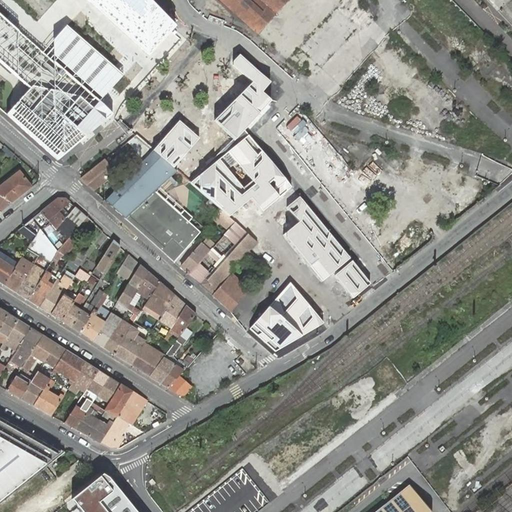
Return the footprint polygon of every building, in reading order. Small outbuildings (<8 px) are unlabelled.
[(85,0),(88,2),(89,2),(149,55),(175,26),(145,0),(85,0)] [(220,0),(258,33),(287,0),(220,0)] [(0,14),(0,64),(24,87),(3,110),(60,159),(111,115),(96,100),(121,73),(67,26),(43,53),(0,14)] [(270,82),(239,54),(229,64),(250,83),(215,120),(236,139),(243,132),(271,101),(261,92),(270,82)] [(177,163),(199,139),(179,121),(161,141),(153,150),(177,171),(179,173),(183,169),(177,163)] [(145,158),(152,150),(135,134),(128,142),(145,158)] [(219,159),(190,183),(220,209),(223,211),(229,217),(237,209),(256,194),(267,207),(278,198),(267,183),(272,179),(279,186),(285,181),(280,174),(248,135),(228,152),(252,182),(244,189),(219,159)] [(153,150),(104,202),(125,220),(155,193),(177,171),(153,150)] [(106,160),(82,179),(94,189),(117,171),(106,160)] [(0,195),(11,203),(32,187),(20,171),(0,185),(0,195)] [(155,193),(125,220),(173,262),(199,233),(187,222),(191,218),(183,211),(180,215),(155,193)] [(0,212),(11,203),(0,195),(0,212)] [(65,198),(57,198),(40,212),(55,230),(68,214),(62,209),(70,203),(65,198)] [(348,259),(297,198),(286,207),(298,222),(283,235),(321,281),(348,259)] [(68,214),(55,230),(67,239),(86,217),(75,207),(68,214)] [(223,211),(220,209),(211,218),(214,221),(223,211)] [(229,217),(223,211),(214,221),(216,223),(219,220),(229,228),(230,227),(234,222),(229,217)] [(65,256),(93,223),(86,217),(67,239),(57,251),(53,258),(57,260),(58,261),(62,254),(65,256)] [(248,251),(257,241),(234,222),(230,227),(229,228),(223,234),(234,244),(199,284),(211,295),(231,273),(245,256),(249,252),(248,251)] [(23,226),(17,230),(32,241),(34,238),(36,235),(23,226)] [(34,238),(32,241),(27,248),(51,262),(57,251),(40,228),(34,238)] [(223,234),(188,275),(197,283),(199,284),(234,244),(223,234)] [(200,244),(196,249),(204,256),(214,245),(206,238),(201,244),(200,244)] [(122,247),(113,241),(96,268),(104,274),(122,247)] [(78,266),(86,255),(79,250),(70,261),(78,266)] [(180,267),(188,274),(202,258),(194,251),(180,267)] [(0,282),(4,285),(15,267),(18,263),(8,257),(4,255),(0,252),(0,282)] [(265,266),(249,252),(245,256),(261,270),(265,266)] [(132,277),(140,265),(132,258),(128,254),(119,269),(125,272),(132,277)] [(15,267),(4,285),(16,292),(33,265),(21,258),(18,263),(15,267)] [(371,284),(353,261),(334,276),(352,299),(371,284)] [(33,265),(16,292),(27,300),(45,272),(38,268),(33,265)] [(148,272),(140,265),(132,277),(117,301),(125,307),(148,272)] [(89,277),(90,276),(79,269),(75,276),(86,283),(89,277)] [(45,272),(27,300),(39,307),(52,286),(47,282),(51,275),(50,274),(45,271),(45,272)] [(148,299),(159,282),(148,272),(125,307),(126,309),(136,317),(137,316),(140,312),(128,305),(133,297),(136,292),(142,295),(148,299)] [(231,273),(211,295),(230,312),(249,290),(245,286),(240,292),(231,283),(235,278),(231,273)] [(47,282),(52,286),(54,284),(56,279),(57,278),(51,275),(47,282)] [(52,286),(39,307),(51,314),(64,293),(65,291),(72,281),(63,276),(57,285),(54,284),(52,286)] [(94,280),(89,277),(86,283),(76,298),(73,302),(72,304),(61,321),(70,327),(81,310),(77,308),(91,286),(90,285),(94,280)] [(245,286),(235,278),(231,283),(240,292),(245,286)] [(64,293),(51,314),(61,321),(72,304),(73,302),(66,297),(68,295),(68,294),(70,294),(73,289),(72,288),(75,283),(72,281),(65,291),(64,293)] [(161,316),(174,295),(171,292),(169,291),(166,288),(159,282),(148,299),(144,304),(142,308),(149,313),(152,310),(161,316)] [(289,283),(249,328),(275,351),(323,323),(289,283)] [(102,296),(104,293),(99,290),(89,305),(88,308),(84,305),(81,310),(70,327),(79,332),(90,316),(93,310),(102,296)] [(139,301),(142,295),(136,292),(133,297),(139,301)] [(66,297),(73,302),(76,298),(70,294),(68,294),(68,295),(66,297)] [(172,325),(185,305),(174,295),(161,316),(160,318),(162,319),(172,325)] [(105,298),(102,296),(93,310),(90,316),(79,332),(93,341),(104,322),(107,317),(109,315),(112,310),(102,303),(105,298)] [(142,308),(144,304),(139,301),(133,297),(128,305),(140,312),(142,308)] [(126,309),(117,301),(114,305),(124,313),(126,309)] [(185,328),(196,314),(185,305),(172,325),(170,329),(166,335),(164,339),(167,341),(169,336),(173,330),(180,335),(185,328)] [(136,317),(126,309),(124,313),(134,321),(136,317)] [(159,319),(160,318),(161,316),(152,310),(149,313),(148,315),(158,321),(159,319)] [(2,338),(5,340),(17,320),(8,314),(0,326),(0,333),(1,332),(4,335),(2,338)] [(107,317),(104,322),(111,326),(113,324),(114,321),(107,317)] [(3,343),(0,348),(4,350),(7,345),(14,349),(11,353),(13,354),(15,352),(16,351),(18,347),(30,328),(17,320),(5,340),(3,343)] [(104,322),(93,341),(103,347),(116,326),(116,325),(113,324),(111,326),(104,322)] [(116,326),(103,347),(114,354),(130,327),(123,322),(119,327),(116,326)] [(164,339),(166,335),(157,328),(155,326),(152,330),(164,339)] [(130,327),(114,354),(131,365),(141,348),(132,342),(135,336),(138,332),(130,327)] [(42,335),(30,328),(18,347),(30,354),(42,335)] [(192,333),(185,328),(180,335),(176,341),(181,345),(182,345),(192,333)] [(176,341),(180,335),(173,330),(169,336),(176,341)] [(55,343),(42,335),(30,354),(27,358),(21,367),(27,371),(36,358),(43,362),(44,361),(55,343)] [(139,338),(135,336),(132,342),(141,348),(144,343),(145,342),(141,340),(139,338)] [(173,345),(176,341),(169,336),(167,341),(173,345)] [(161,384),(175,365),(166,359),(168,356),(173,356),(181,345),(176,341),(173,345),(166,354),(164,356),(163,358),(149,376),(161,384)] [(66,350),(55,343),(44,361),(49,365),(52,366),(50,369),(53,370),(54,369),(54,368),(66,350)] [(141,348),(131,365),(149,376),(163,358),(164,356),(161,354),(158,357),(144,349),(147,345),(144,343),(141,348)] [(161,354),(147,345),(144,349),(158,357),(161,354)] [(30,354),(18,347),(16,351),(15,352),(13,354),(10,360),(21,367),(27,358),(30,354)] [(73,381),(85,362),(66,350),(54,368),(54,369),(53,370),(52,372),(55,374),(57,371),(62,374),(65,376),(70,379),(67,382),(71,384),(73,381)] [(183,370),(185,368),(193,359),(188,355),(186,358),(183,364),(180,368),(175,365),(161,384),(168,388),(179,376),(183,370)] [(175,365),(178,361),(168,356),(166,359),(175,365)] [(86,388),(98,370),(85,362),(73,381),(71,384),(68,388),(76,393),(81,385),(83,386),(81,390),(84,392),(85,391),(86,388)] [(38,371),(45,376),(48,371),(40,366),(38,371)] [(97,395),(108,377),(98,370),(86,388),(94,393),(92,396),(95,397),(97,395)] [(29,385),(20,398),(33,406),(44,388),(46,385),(49,380),(50,378),(48,377),(45,376),(38,371),(35,375),(31,380),(29,385)] [(17,374),(15,376),(29,385),(31,380),(28,378),(22,375),(21,377),(17,374)] [(15,376),(6,390),(20,398),(29,385),(15,376)] [(168,388),(182,397),(191,387),(186,382),(179,376),(168,388)] [(100,407),(105,411),(121,385),(108,377),(97,395),(95,397),(94,398),(97,400),(99,396),(104,400),(102,403),(100,407)] [(33,406),(51,416),(62,399),(65,394),(65,393),(68,389),(64,387),(61,392),(58,396),(48,390),(50,387),(53,382),(49,380),(46,385),(44,388),(33,406)] [(117,415),(132,392),(121,385),(105,411),(115,418),(117,415)] [(145,407),(148,402),(146,401),(132,392),(117,415),(127,422),(134,410),(139,412),(143,406),(145,407)] [(92,402),(99,407),(100,407),(102,403),(97,400),(94,398),(92,402)] [(75,429),(88,437),(99,420),(93,416),(96,412),(99,407),(92,402),(89,408),(88,408),(75,429)] [(64,423),(75,429),(88,408),(85,407),(83,410),(75,405),(73,408),(64,423)] [(110,448),(116,448),(123,438),(118,435),(127,422),(117,415),(115,418),(112,423),(100,443),(110,448)] [(0,499),(62,452),(0,416),(0,499)] [(88,437),(100,443),(112,423),(109,420),(106,425),(104,424),(99,420),(88,437)] [(130,511),(99,474),(66,501),(75,511),(130,511)] [(430,511),(408,484),(372,511),(430,511)]
